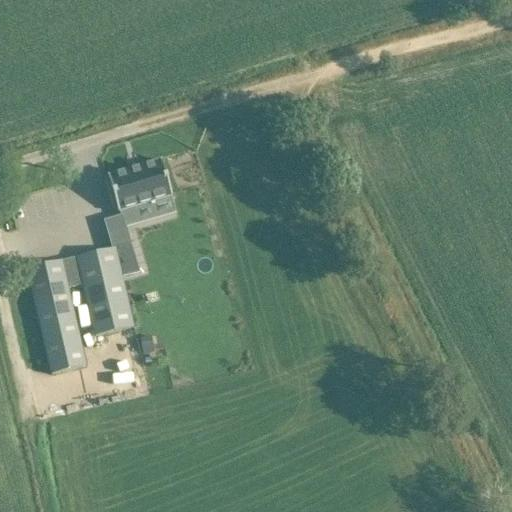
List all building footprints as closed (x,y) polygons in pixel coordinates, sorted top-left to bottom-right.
[(109,177),(108,178),(118,213),(120,213),(119,212),(120,212),(122,219),(136,215),(134,208),(171,197),(172,197),(162,162),(160,162),(109,178),(109,177)] [(80,221),(76,192),(26,200),(30,228),(80,221)] [(145,241),(134,243),(139,268),(196,256),(191,230),(171,235),(168,220),(141,225),(145,241)] [(114,250),(76,259),(83,286),(95,338),(133,329),(114,250)] [(62,262),(27,270),(52,376),(86,368),(68,290),(62,262)] [(151,337),(140,339),(143,351),(154,348),(151,337)] [(142,398),(126,402),(133,437),(150,434),(142,398)]
